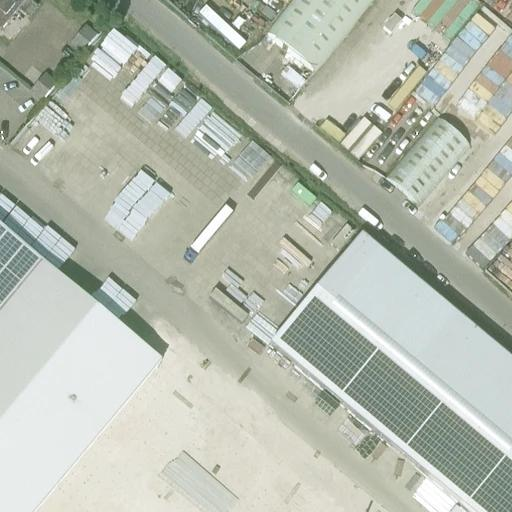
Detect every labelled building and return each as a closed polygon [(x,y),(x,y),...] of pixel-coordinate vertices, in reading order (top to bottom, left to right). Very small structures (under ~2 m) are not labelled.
[(27,19),(36,7),(27,0),(0,0),(0,32),(17,11),(27,19)] [(294,0),(265,37),(310,76),(372,0),(294,0)] [(57,88),(44,77),(27,97),(40,108),(57,88)] [(417,209),(469,149),(434,120),(383,180),(417,209)] [(0,511),(383,511),(180,342),(158,368),(94,315),(95,314),(96,313),(95,312),(0,231),(0,511)] [(511,511),(511,367),(360,240),(269,349),(464,511),(511,511)]
